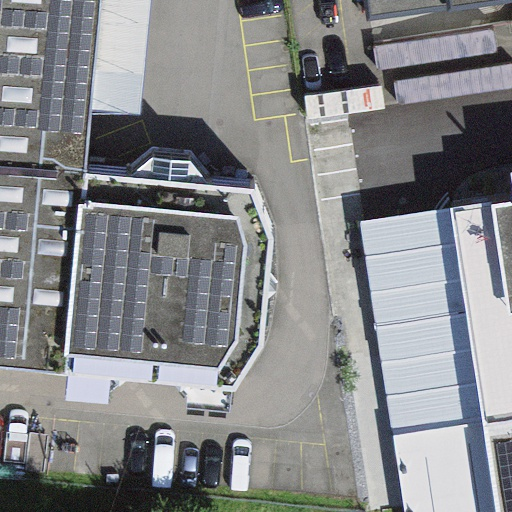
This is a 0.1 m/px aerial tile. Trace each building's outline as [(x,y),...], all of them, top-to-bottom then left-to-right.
[(0,0),(0,370),(69,377),(88,176),(94,115),(104,0),(0,0)] [(104,0),(94,115),(142,120),(153,0),(104,0)] [(511,0),(386,0),(388,10),(454,0),(511,0)] [(265,349),(275,240),(256,191),(211,187),(193,163),(154,159),(134,180),(88,176),(69,377),(238,393),(265,349)] [(511,511),(511,197),(371,219),(414,511),(511,511)]
